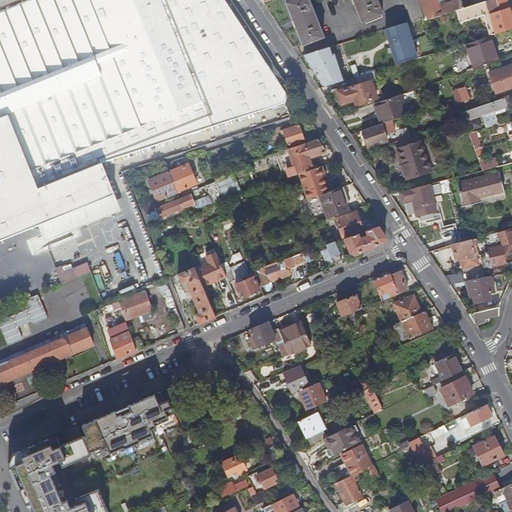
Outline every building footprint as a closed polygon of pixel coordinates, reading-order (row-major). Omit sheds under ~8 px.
[(0,0),(0,241),(39,226),(46,242),(122,212),(103,162),(284,103),(290,89),(284,78),(280,81),(267,60),(271,58),(250,27),(232,0),(0,0)] [(303,45),(324,36),(309,0),(292,0),(287,3),(293,19),(292,20),(296,28),(303,45)] [(362,22),(383,13),(377,0),(352,0),(355,5),(356,6),(362,22)] [(403,0),(411,20),(424,16),(417,0),(403,0)] [(419,0),(427,19),(463,8),(462,3),(460,0),(452,0),(443,4),(439,5),(437,0),(419,0)] [(488,0),(486,1),(489,11),(496,34),(511,28),(511,18),(506,0),(488,0)] [(489,11),(486,1),(463,8),(466,16),(481,11),(482,13),(489,11)] [(436,50),(425,20),(424,17),(412,21),(424,55),(436,50)] [(409,20),(385,27),(396,63),(420,57),(409,20)] [(499,61),(490,36),(466,43),(475,69),(499,61)] [(359,76),(373,71),(372,67),(373,66),(371,62),(363,65),(364,69),(357,71),(357,69),(342,74),(339,67),(343,66),(340,57),(334,59),(332,54),(330,47),(304,55),(325,87),(348,79),(357,77),(359,76)] [(489,73),(496,93),(511,87),(511,65),(489,73)] [(359,84),(337,91),(341,104),(354,100),(356,104),(376,98),(371,81),(377,79),(375,71),(373,71),(359,76),(357,77),(359,84)] [(377,79),(371,81),(376,98),(383,96),(377,79)] [(470,99),(465,86),(458,89),(460,93),(455,95),(459,103),(470,99)] [(375,104),(382,124),(407,115),(401,95),(375,104)] [(462,113),(465,121),(508,106),(507,103),(510,102),(509,99),(506,100),(505,98),(462,113)] [(485,122),(486,128),(499,125),(497,118),(485,122)] [(382,124),(362,130),(368,147),(388,141),(382,124)] [(284,131),(289,146),(304,141),(299,125),(284,131)] [(478,137),(476,131),(469,133),(471,139),(478,137)] [(415,135),(389,144),(392,152),(397,150),(402,165),(399,166),(403,177),(405,176),(406,179),(431,171),(431,169),(438,166),(429,139),(418,142),(415,135)] [(317,139),(288,149),(294,167),(287,170),(289,177),(299,174),(313,169),(308,156),(314,153),(315,156),(326,152),(317,139)] [(496,158),(480,162),(483,170),(483,171),(498,167),(496,158)] [(196,184),(187,164),(168,172),(176,192),(190,186),(192,191),(197,188),(195,184),(196,184)] [(299,174),(307,199),(320,195),(328,192),(322,173),(322,172),(323,172),(323,171),(323,170),(323,169),(322,166),(313,169),(299,174)] [(176,192),(168,172),(148,181),(157,201),(176,192)] [(222,172),(213,175),(223,199),(233,195),(226,178),(225,178),(222,172)] [(499,173),(457,184),(463,207),(480,203),(479,198),(504,191),(499,173)] [(430,184),(399,192),(402,202),(412,200),(417,216),(437,211),(430,184)] [(216,187),(211,189),(215,198),(220,196),(216,187)] [(328,192),(320,195),(329,219),(348,212),(346,204),(344,204),(339,188),(328,192)] [(190,194),(155,209),(160,218),(194,203),(190,194)] [(237,197),(230,200),(233,208),(240,206),(237,197)] [(356,212),(336,220),(342,237),(362,230),(356,212)] [(366,230),(370,229),(378,226),(380,226),(376,220),(367,223),(364,224),(366,230)] [(357,234),(343,238),(350,253),(355,255),(384,242),(385,237),(378,226),(370,229),(366,230),(366,231),(367,235),(359,238),(357,234)] [(491,277),(493,276),(508,273),(506,263),(507,263),(511,252),(511,228),(498,232),(483,236),(475,238),(477,245),(480,251),(483,250),(484,256),(485,255),(486,257),(481,258),(486,278),(491,277)] [(473,246),(472,239),(451,245),(455,261),(461,259),(466,258),(468,266),(478,263),(476,255),(478,254),(476,245),(473,246)] [(333,242),(325,245),(334,264),(341,260),(333,242)] [(202,286),(225,276),(215,252),(204,256),(207,262),(194,268),(202,286)] [(290,257),(282,260),(285,268),(293,265),(290,257)] [(63,282),(92,271),(88,261),(74,266),(72,261),(57,267),(63,282)] [(277,262),(253,270),(255,274),(260,286),(267,283),(264,275),(279,269),(277,262)] [(241,298),(259,290),(253,275),(255,274),(253,270),(251,266),(246,268),(249,274),(244,276),(246,280),(235,285),(241,298)] [(202,286),(194,268),(194,267),(177,274),(181,284),(186,282),(198,312),(194,314),(198,324),(215,317),(202,286)] [(230,270),(224,273),(228,282),(234,279),(230,270)] [(407,290),(400,271),(390,275),(397,294),(407,290)] [(397,294),(390,275),(389,272),(373,279),(379,296),(388,292),(390,297),(397,294)] [(90,273),(82,277),(85,284),(93,281),(90,273)] [(463,282),(462,274),(444,277),(450,285),(463,282)] [(486,278),(466,282),(470,298),(471,304),(474,304),(491,300),(490,294),(494,293),(491,277),(486,278)] [(153,317),(143,291),(118,301),(125,320),(142,313),(144,320),(153,317)] [(360,309),(354,295),(335,302),(341,317),(360,309)] [(420,312),(412,295),(393,303),(401,320),(420,312)] [(1,321),(8,342),(24,337),(20,326),(48,317),(41,296),(28,300),(30,305),(16,310),(18,315),(1,321)] [(499,307),(469,314),(476,325),(479,323),(477,320),(499,315),(499,307)] [(432,329),(424,310),(420,312),(401,320),(404,328),(402,329),(403,332),(405,330),(409,339),(432,329)] [(304,331),(300,321),(278,331),(282,340),(304,331)] [(281,356),(288,354),(282,341),(282,340),(278,331),(277,328),(271,330),(267,322),(249,329),(251,336),(247,337),(253,350),(257,348),(256,346),(274,338),(276,343),(281,356)] [(0,384),(93,344),(86,329),(85,329),(83,325),(0,361),(0,384)] [(310,345),(304,331),(282,340),(282,341),(288,354),(288,355),(290,360),(308,352),(309,350),(310,349),(308,345),(310,345)] [(136,351),(132,342),(129,332),(110,340),(115,352),(117,359),(136,351)] [(142,348),(139,339),(132,342),(136,351),(142,348)] [(461,371),(450,350),(432,358),(441,377),(437,378),(430,381),(432,385),(433,385),(461,371)] [(375,360),(367,363),(369,369),(377,365),(375,360)] [(308,387),(298,365),(282,372),(292,393),(297,391),(308,387)] [(463,377),(441,388),(449,406),(472,394),(463,377)] [(325,400),(317,383),(308,387),(297,391),(306,409),(325,400)] [(436,392),(433,385),(432,385),(424,389),(428,396),(436,392)] [(383,409),(371,387),(364,390),(375,413),(383,409)] [(47,438),(12,453),(7,465),(16,484),(26,507),(28,511),(108,511),(97,488),(76,498),(78,503),(70,506),(53,464),(60,461),(63,467),(79,459),(80,460),(91,455),(90,452),(101,447),(102,449),(107,447),(109,453),(123,447),(124,449),(139,442),(138,440),(142,438),(143,439),(152,435),(150,430),(156,427),(154,423),(174,414),(168,400),(164,402),(159,392),(123,408),(82,425),(83,427),(82,427),(85,435),(80,437),(59,445),(56,438),(49,442),(47,438)] [(491,416),(486,404),(459,417),(461,420),(465,417),(470,426),(491,416)] [(324,429),(316,412),(298,421),(310,445),(322,439),(325,437),(322,430),(324,429)] [(470,426),(465,417),(461,420),(459,420),(464,429),(470,426)] [(325,437),(322,439),(331,456),(360,441),(351,424),(325,437)] [(446,431),(443,425),(436,428),(439,435),(446,431)] [(273,442),(271,436),(259,442),(261,447),(273,442)] [(480,443),(477,444),(472,447),(482,465),(502,455),(493,436),(480,443)] [(424,449),(418,438),(408,442),(410,446),(414,454),(424,449)] [(371,466),(360,445),(341,455),(351,475),(357,472),(371,466)] [(433,458),(428,448),(424,449),(414,454),(419,465),(433,458)] [(443,459),(441,454),(433,458),(436,463),(443,459)] [(238,455),(221,463),(226,474),(233,471),(235,474),(245,470),(238,455)] [(440,471),(436,463),(433,458),(419,465),(426,478),(440,471)] [(300,472),(293,460),(287,464),(293,475),(300,472)] [(377,476),(372,465),(371,466),(357,472),(358,476),(366,473),(369,480),(377,476)] [(271,468),(257,475),(264,488),(277,481),(271,468)] [(499,489),(491,472),(434,499),(440,511),(449,511),(484,496),(493,492),(499,489)] [(257,484),(252,473),(246,476),(251,486),(247,488),(251,495),(261,490),(258,483),(257,484)] [(362,497),(351,475),(334,483),(345,505),(362,497)] [(247,485),(245,480),(238,484),(239,486),(234,489),(235,491),(247,485)] [(511,483),(499,489),(493,492),(495,497),(503,494),(506,500),(498,504),(500,508),(502,511),(504,511),(510,510),(511,508),(511,483)] [(495,497),(493,492),(484,496),(486,501),(495,497)] [(290,511),(299,508),(291,494),(262,508),(264,511),(273,508),(275,511),(290,511)] [(412,511),(406,500),(389,509),(390,511),(412,511)]
